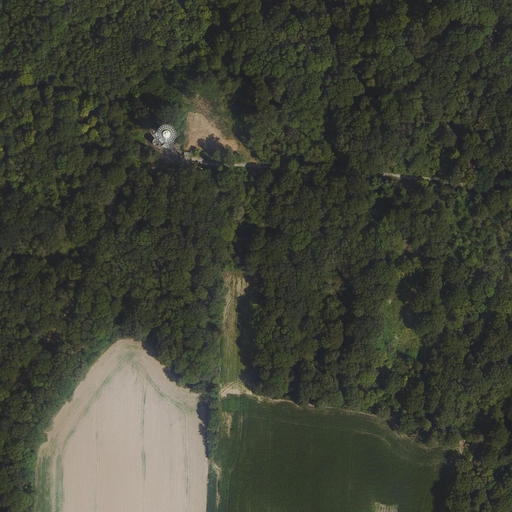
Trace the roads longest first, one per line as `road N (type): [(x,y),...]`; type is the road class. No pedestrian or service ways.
road 1 (track): [(0,424),(77,290),(121,168),(120,97),(0,67)]
road 2 (unclassified): [(251,166),(352,170),(511,194)]
road 3 (track): [(121,168),(251,166)]
